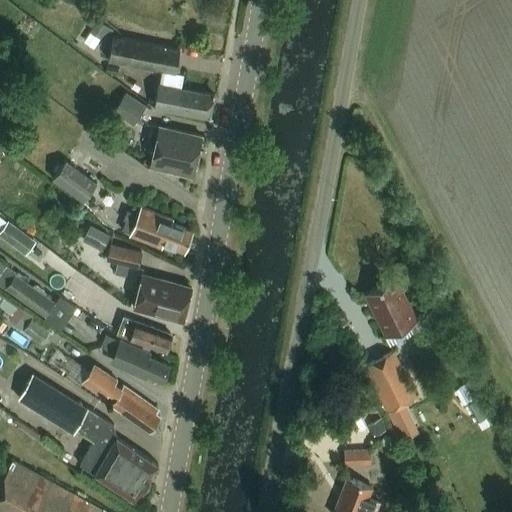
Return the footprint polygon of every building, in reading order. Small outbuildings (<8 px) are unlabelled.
[(112,37),(108,60),(175,73),(179,50),(112,37)] [(210,118),(214,95),(180,88),(182,75),(160,71),(154,107),(210,118)] [(132,125),(145,106),(126,92),(113,111),(132,125)] [(150,168),(192,177),(202,136),(159,126),(150,168)] [(98,185),(67,161),(53,179),(84,203),(98,185)] [(163,244),(184,252),(192,231),(171,224),(173,220),(141,208),(130,236),(162,248),(163,244)] [(110,235),(89,224),(81,240),(102,250),(110,235)] [(106,260),(137,268),(141,252),(110,245),(106,260)] [(47,318),(58,303),(17,274),(6,289),(47,318)] [(133,308),(183,321),(191,288),(141,274),(133,308)] [(390,288),(388,282),(364,294),(385,337),(417,321),(398,283),(390,288)] [(84,286),(77,303),(108,317),(116,299),(84,286)] [(169,338),(171,334),(150,327),(152,323),(138,318),(136,324),(117,317),(111,333),(164,352),(166,348),(168,347),(171,341),(169,338)] [(24,331),(41,344),(50,331),(33,319),(24,331)] [(126,370),(141,376),(142,373),(162,381),(169,365),(149,356),(151,353),(120,340),(112,359),(128,365),(126,370)] [(387,413),(415,399),(393,353),(364,367),(387,413)] [(155,414),(158,410),(127,389),(125,392),(114,385),(117,381),(106,373),(104,376),(93,369),(83,384),(105,399),(109,393),(117,398),(112,405),(149,431),(159,417),(155,414)] [(114,424),(88,408),(33,374),(17,400),(73,434),(76,430),(93,441),(79,464),(136,502),(158,465),(116,437),(114,424)] [(370,449),(343,450),(344,464),(371,462),(370,449)] [(105,511),(12,460),(1,479),(0,478),(0,511),(105,511)] [(372,511),(377,511),(382,502),(371,498),(374,489),(347,479),(333,511),(370,511),(371,511),(372,511)]
